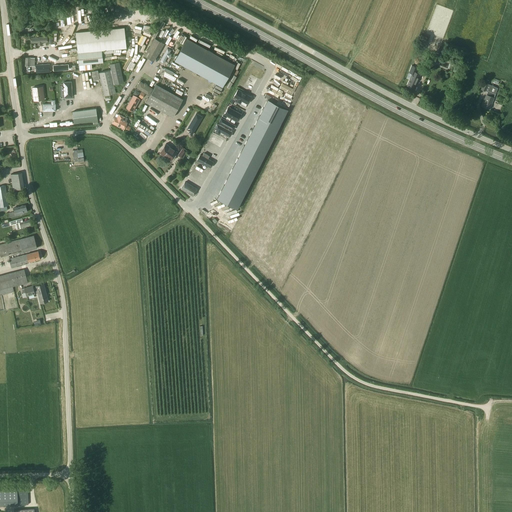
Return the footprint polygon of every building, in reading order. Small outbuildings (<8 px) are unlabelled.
[(76,32),(80,70),(92,69),(91,64),(103,62),(102,50),(126,48),(125,28),(76,32)] [(145,42),(149,37),(141,33),(138,38),(145,42)] [(47,36),(30,37),(31,43),(37,42),(38,45),(42,45),(42,42),(47,42),(47,36)] [(155,38),(145,56),(154,61),(164,43),(155,38)] [(235,64),(187,38),(174,61),(222,87),(235,64)] [(422,51),(426,40),(421,39),(417,49),(422,51)] [(167,48),(160,61),(163,63),(167,56),(169,57),(171,54),(169,53),(171,50),(167,48)] [(255,48),(238,78),(254,87),(271,56),(255,48)] [(25,57),(25,66),(35,66),(35,58),(25,57)] [(171,60),(168,65),(174,69),(177,64),(171,60)] [(124,82),(119,62),(110,64),(111,70),(99,72),(104,95),(116,93),(114,84),(124,82)] [(50,63),(35,64),(36,72),(50,71),(50,63)] [(412,74),(407,86),(414,88),(418,79),(416,78),(417,75),(418,73),(416,72),(418,68),(412,66),(409,72),(412,74)] [(145,75),(143,79),(154,86),(157,82),(145,75)] [(238,78),(229,94),(246,104),(254,87),(238,78)] [(144,83),(140,81),(136,88),(149,95),(153,89),(147,85),(148,84),(145,82),(144,83)] [(287,81),(286,83),(297,89),(298,87),(287,81)] [(280,91),(282,89),(274,82),(273,85),(280,91)] [(482,106),(490,109),(494,98),(496,94),(495,94),(498,88),(484,83),(481,89),(488,92),(487,95),(486,95),(482,106)] [(156,84),(150,96),(146,102),(173,117),(183,99),(156,84)] [(32,88),(34,100),(44,99),(43,87),(32,88)] [(272,87),(270,89),(279,95),(280,93),(272,87)] [(209,102),(212,96),(206,93),(203,98),(209,102)] [(246,104),(229,94),(221,110),(238,119),(246,104)] [(130,101),(126,107),(133,111),(140,99),(133,95),(132,97),(130,96),(128,100),(130,101)] [(197,97),(196,100),(201,103),(200,106),(209,111),(212,105),(197,97)] [(216,197),(236,207),(286,108),(266,98),(216,197)] [(42,104),(43,111),(55,111),(55,100),(51,100),(51,104),(42,104)] [(96,108),(72,111),(74,123),(98,121),(96,108)] [(238,119),(221,110),(213,125),(229,135),(238,119)] [(149,120),(157,124),(162,115),(154,111),(149,120)] [(190,131),(188,133),(192,135),(203,116),(196,112),(187,129),(190,131)] [(115,116),(112,123),(124,129),(127,122),(124,120),(125,117),(118,114),(117,117),(115,116)] [(174,127),(177,129),(183,119),(181,117),(174,127)] [(138,131),(139,129),(136,127),(140,120),(137,118),(132,127),(138,131)] [(229,135),(213,125),(204,140),(221,150),(229,135)] [(141,132),(137,137),(142,141),(146,136),(141,132)] [(221,150),(204,140),(196,156),(213,165),(221,150)] [(168,158),(169,157),(172,159),(177,152),(166,144),(160,152),(168,158)] [(183,147),(177,155),(182,158),(188,150),(183,147)] [(84,160),(83,149),(73,150),(74,153),(73,153),(74,160),(75,160),(75,162),(84,160)] [(213,165),(196,156),(187,171),(204,181),(213,165)] [(204,181),(187,171),(177,186),(195,197),(204,181)] [(24,188),(22,172),(11,174),(13,190),(24,188)] [(9,206),(5,185),(0,185),(0,206),(0,207),(1,211),(7,210),(7,206),(9,206)] [(25,205),(14,208),(15,212),(9,213),(10,218),(16,216),(24,214),(23,213),(27,212),(25,205)] [(29,220),(23,222),(22,218),(10,221),(11,225),(15,224),(17,229),(31,226),(29,220)] [(34,235),(19,239),(0,244),(0,255),(1,256),(1,257),(9,255),(9,253),(18,251),(19,253),(37,248),(34,235)] [(38,251),(27,254),(9,259),(12,268),(25,265),(25,263),(33,261),(35,261),(35,260),(40,259),(38,251)] [(24,269),(0,275),(0,295),(14,292),(13,287),(28,283),(24,269)] [(35,294),(38,293),(41,303),(48,301),(43,284),(36,286),(36,287),(34,288),(33,285),(24,288),(22,289),(23,293),(26,292),(27,296),(35,294)] [(27,488),(16,488),(17,505),(29,504),(27,488)]
